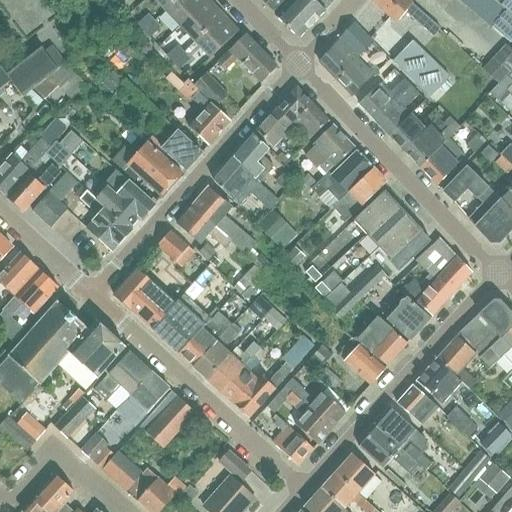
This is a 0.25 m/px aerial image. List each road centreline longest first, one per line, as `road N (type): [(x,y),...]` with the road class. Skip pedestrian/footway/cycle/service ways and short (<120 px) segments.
road 1 (residential): [(93,296),(295,66)]
road 2 (residential): [(303,486),(498,271)]
road 3 (residential): [(498,271),(295,66)]
road 4 (residential): [(303,486),(93,296)]
road 5 (residential): [(119,511),(45,451),(0,503)]
road 6 (residential): [(93,296),(0,213)]
